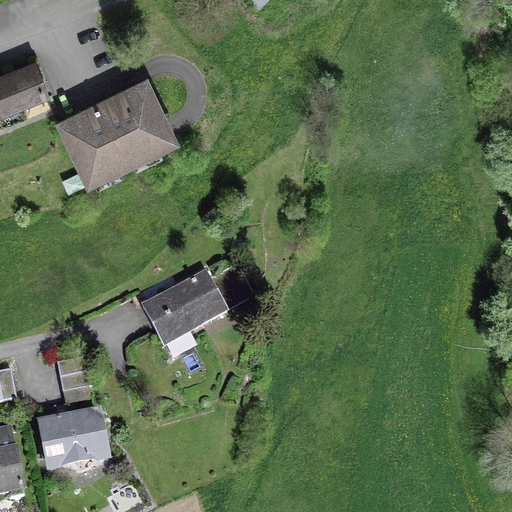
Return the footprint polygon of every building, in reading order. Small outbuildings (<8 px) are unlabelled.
[(0,112),(46,94),(34,65),(0,78),(0,112)] [(89,181),(171,140),(143,84),(61,124),(89,181)] [(226,314),(204,274),(141,309),(162,348),(226,314)] [(91,388),(85,359),(56,365),(61,394),(91,388)] [(0,373),(0,403),(15,401),(9,371),(0,373)] [(82,418),(82,416),(54,422),(54,423),(40,426),(49,471),(105,460),(96,415),(82,418)] [(13,454),(9,432),(0,433),(0,495),(7,501),(22,498),(21,490),(22,489),(15,453),(13,454)]
